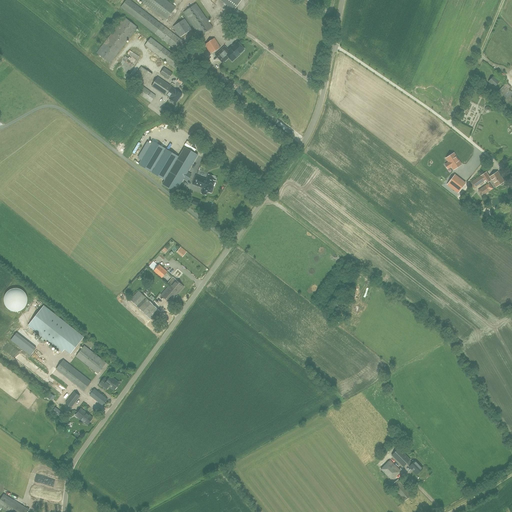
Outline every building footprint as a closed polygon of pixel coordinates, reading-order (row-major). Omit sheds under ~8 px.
[(190,47),(129,0),(126,0),(121,8),(183,55),(190,47)] [(138,0),(166,21),(176,8),(165,0),(138,0)] [(220,0),(234,10),(241,0),(220,0)] [(200,37),(213,28),(196,4),(183,13),(200,37)] [(110,64),(138,28),(124,17),(96,53),(110,64)] [(184,19),(173,27),(180,38),(192,30),(184,19)] [(176,70),(182,62),(151,38),(145,46),(176,70)] [(211,54),(221,48),(215,39),(205,45),(211,54)] [(237,42),(232,47),(228,50),(225,47),(216,55),(223,63),(229,58),(233,61),(240,54),(239,54),(244,49),(237,42)] [(192,66),(205,57),(200,49),(186,58),(192,66)] [(138,61),(140,57),(134,53),(131,57),(127,54),(117,69),(120,71),(118,74),(126,79),(138,61)] [(145,86),(153,75),(141,67),(133,78),(145,86)] [(173,73),(164,68),(160,74),(168,80),(173,73)] [(494,88),(500,82),(493,76),(488,82),(494,88)] [(169,101),(172,103),(173,102),(174,101),(176,103),(180,97),(181,97),(182,96),(182,95),(182,94),(176,90),(171,87),(172,87),(158,77),(152,87),(165,96),(167,94),(168,95),(167,96),(170,98),(170,99),(169,100),(169,101)] [(511,92),(508,89),(511,87),(507,83),(498,92),(508,101),(511,95),(511,92)] [(151,103),(156,96),(140,84),(135,91),(151,103)] [(188,177),(185,176),(187,173),(198,155),(185,147),(178,158),(152,142),(139,165),(165,181),(162,184),(176,192),(184,179),(186,180),(188,177)] [(448,163),(446,164),(449,168),(451,167),(454,170),(456,168),(459,166),(461,165),(454,153),(451,155),(449,157),(446,159),(449,163),(448,163)] [(486,180),(484,181),(486,184),(491,180),(496,187),(500,184),(500,185),(501,186),(502,186),(503,185),(504,185),(504,183),(504,182),(503,182),(504,182),(498,172),(490,178),(487,173),(483,175),(486,180)] [(204,189),(202,194),(206,195),(207,192),(210,193),(211,192),(212,193),(213,190),(212,189),(212,187),(213,188),(214,186),(215,187),(216,183),(215,183),(216,182),(212,180),(213,177),(209,175),(207,180),(196,176),(193,184),(204,189)] [(474,188),(484,181),(486,180),(483,175),(471,183),(474,188)] [(455,176),(454,176),(451,180),(449,183),(459,191),(465,184),(460,180),(455,176)] [(478,190),(482,196),(492,189),(488,183),(478,190)] [(479,204),(482,211),(488,208),(485,202),(479,204)] [(160,265),(154,271),(162,279),(168,272),(167,271),(169,269),(165,266),(163,268),(160,265)] [(168,287),(177,295),(184,287),(175,279),(173,277),(167,284),(169,286),(168,287)] [(177,295),(168,287),(162,295),(170,303),(177,295)] [(28,302),(28,300),(28,298),(28,296),(27,294),(26,293),(25,291),(23,290),(22,289),(20,289),(18,288),(16,288),(14,288),(13,289),(11,289),(9,290),(8,291),(7,293),(6,294),(5,296),(5,298),(4,300),(5,302),(5,304),(6,305),(7,307),(8,308),(9,310),(11,311),(13,311),(14,312),(16,312),(18,312),(20,311),(22,311),(23,310),(25,308),(26,307),(27,305),(28,304),(28,302)] [(139,291),(130,300),(151,320),(160,311),(139,291)] [(62,352),(78,332),(44,306),(28,326),(62,352)] [(31,356),(36,349),(28,342),(23,349),(31,356)] [(98,374),(107,363),(85,346),(76,357),(98,374)] [(84,391),(92,382),(64,360),(56,369),(84,391)] [(31,361),(27,366),(48,382),(52,378),(31,361)] [(100,384),(104,388),(107,390),(110,387),(115,390),(120,383),(111,377),(108,381),(104,379),(100,384)] [(95,389),(90,395),(103,405),(108,399),(95,389)] [(66,403),(71,407),(80,396),(74,392),(66,403)] [(64,414),(55,407),(52,411),(61,418),(64,414)] [(76,416),(87,425),(93,418),(81,409),(76,416)] [(359,452),(363,448),(358,444),(354,448),(359,452)] [(399,448),(392,456),(403,467),(407,464),(410,467),(409,467),(417,475),(423,469),(415,461),(413,464),(410,461),(411,460),(399,448)] [(400,471),(390,460),(381,469),(391,480),(400,471)] [(404,502),(412,496),(399,480),(391,486),(404,502)] [(33,493),(49,497),(50,492),(34,488),(33,493)] [(4,494),(0,500),(0,506),(9,511),(27,511),(29,510),(4,494)]
